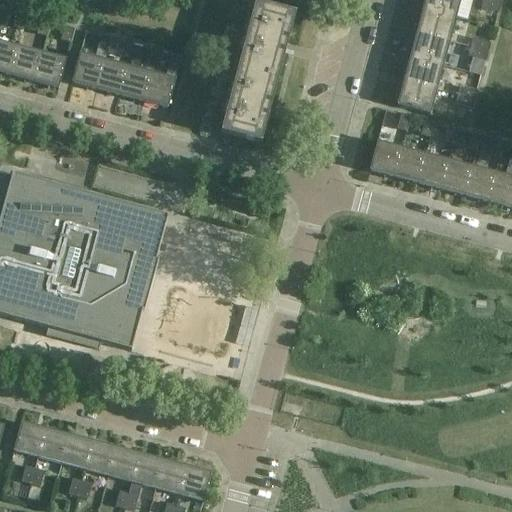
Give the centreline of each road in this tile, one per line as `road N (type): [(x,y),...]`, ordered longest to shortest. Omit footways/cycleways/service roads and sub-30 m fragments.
road 1 (residential): [(322,193),(0,107)]
road 2 (residential): [(249,453),(322,193)]
road 3 (residential): [(249,453),(0,386)]
road 4 (residential): [(322,193),(370,0)]
road 5 (residential): [(511,244),(322,193)]
